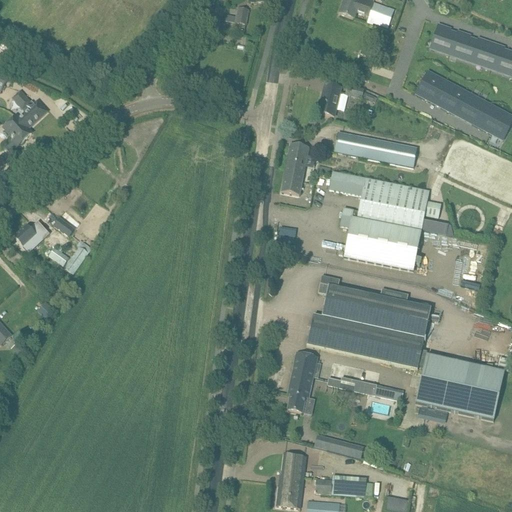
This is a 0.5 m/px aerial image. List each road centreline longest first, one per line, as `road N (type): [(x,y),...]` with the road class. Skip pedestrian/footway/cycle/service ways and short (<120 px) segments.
road 1 (tertiary): [(212,511),(265,121)]
road 2 (tertiary): [(0,210),(54,158),(131,109),(177,102),(265,121)]
road 3 (residential): [(423,11),(393,93),(484,140)]
road 4 (tertiary): [(265,121),(289,0)]
